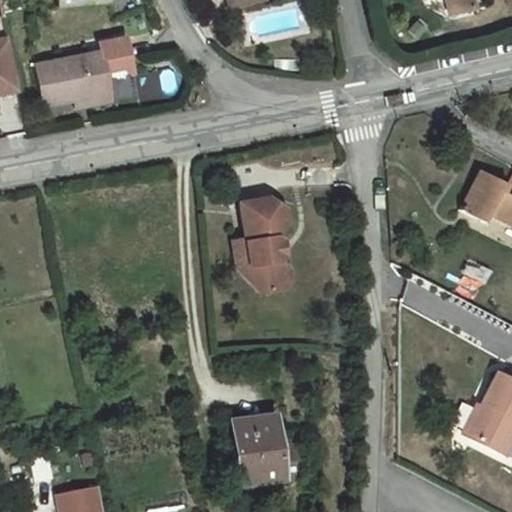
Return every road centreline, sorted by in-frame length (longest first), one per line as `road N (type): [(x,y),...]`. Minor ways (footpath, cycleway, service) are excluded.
road 1 (unclassified): [(369,489),(377,275),(361,99)]
road 2 (residential): [(252,121),(0,169)]
road 3 (residential): [(511,65),(361,99)]
road 4 (unclassified): [(167,0),(194,52),(242,97),(252,121)]
